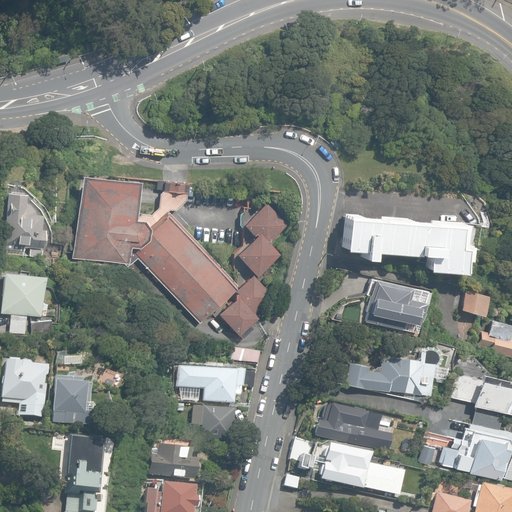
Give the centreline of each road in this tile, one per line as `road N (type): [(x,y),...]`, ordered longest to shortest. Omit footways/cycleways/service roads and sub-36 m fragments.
road 1 (tertiary): [(105,81),(118,119),(151,147),(287,150),(305,157),(318,178),(311,255),(250,511)]
road 2 (secondary): [(297,0),(105,81)]
